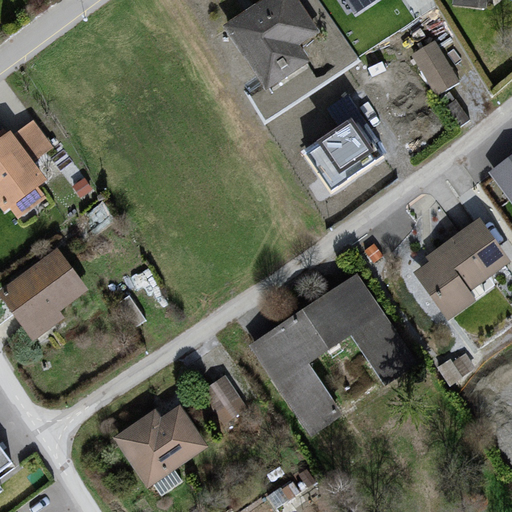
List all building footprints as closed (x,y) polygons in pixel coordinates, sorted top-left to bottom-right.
[(269,0),(230,27),(273,90),(310,65),(299,48),(318,36),(293,0),(269,0)] [(344,0),(354,14),(376,0),(344,0)] [(459,0),(459,5),(488,9),(488,0),(459,0)] [(411,49),(437,89),(461,74),(435,34),(411,49)] [(355,118),(304,153),(331,191),(381,156),(355,118)] [(11,208),(18,218),(46,198),(40,189),(50,182),(35,161),(52,150),(30,119),(0,140),(0,204),(5,212),(11,208)] [(511,160),(494,174),(511,199),(511,160)] [(411,268),(450,321),(478,301),(471,292),(509,263),(477,220),(411,268)] [(0,292),(0,294),(33,342),(65,321),(60,314),(89,294),(60,251),(0,292)] [(387,382),(413,364),(355,278),(249,349),(309,439),(345,415),(312,366),(356,336),(387,382)] [(199,394),(222,427),(245,411),(222,378),(199,394)] [(116,441),(148,487),(208,446),(181,407),(164,419),(158,412),(116,441)] [(0,473),(13,464),(0,446),(0,473)]
